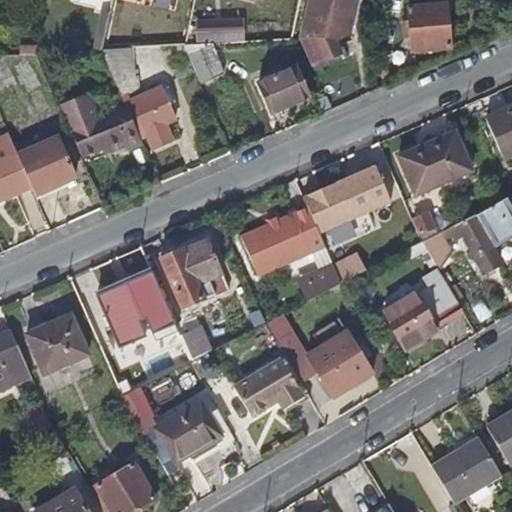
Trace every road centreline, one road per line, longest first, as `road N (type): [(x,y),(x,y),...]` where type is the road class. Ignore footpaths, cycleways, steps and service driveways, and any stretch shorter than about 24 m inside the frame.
road 1 (residential): [(0,278),(511,54)]
road 2 (residential): [(511,345),(235,511)]
